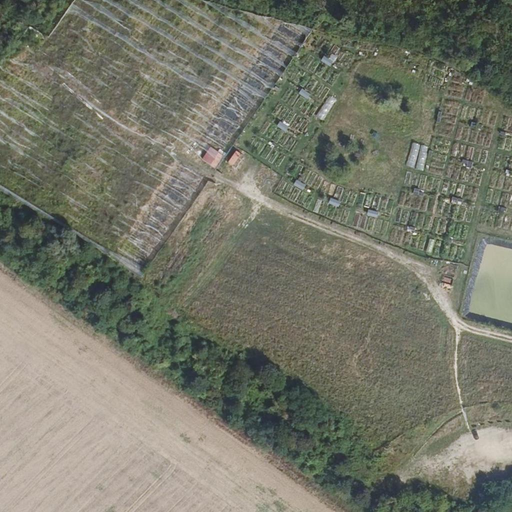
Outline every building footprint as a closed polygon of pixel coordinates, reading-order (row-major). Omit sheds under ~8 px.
[(311,35),(313,27),(223,7),(210,9),(209,3),(200,1),(201,7),(190,9),(189,15),(191,24),(188,29),(181,30),(182,36),(182,39),(183,47),(181,50),(183,60),(207,56),(204,60),(206,71),(211,74),(206,81),(212,85),(185,128),(221,151),(210,148),(203,160),(220,170),(288,60),(297,58),(311,35)] [(68,74),(77,59),(69,54),(60,69),(68,74)] [(76,129),(92,109),(24,57),(0,56),(0,176),(5,181),(6,163),(19,145),(19,156),(29,156),(23,163),(23,171),(27,171),(27,168),(45,168),(71,135),(64,129),(76,129)] [(324,121),(336,100),(329,96),(317,117),(324,121)] [(465,106),(462,117),(467,119),(470,107),(465,106)] [(281,121),(278,127),(287,132),(290,126),(281,121)] [(418,170),(424,170),(428,147),(421,146),(418,170)] [(235,167),(244,155),(237,150),(229,163),(235,167)] [(297,180),(295,185),(304,190),(307,185),(297,180)]
